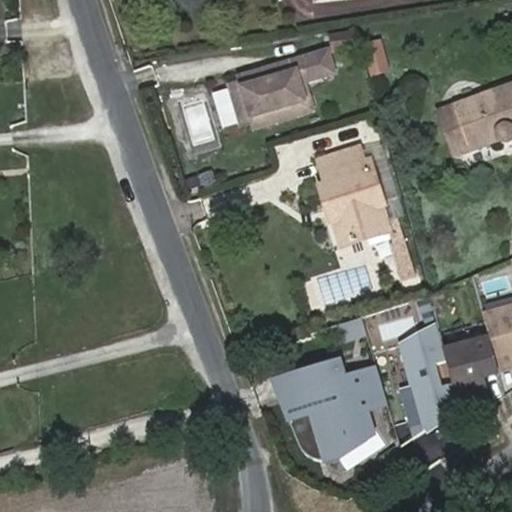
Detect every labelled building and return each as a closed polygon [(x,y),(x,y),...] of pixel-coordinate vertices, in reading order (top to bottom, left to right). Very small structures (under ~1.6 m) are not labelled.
[(328,44),(355,41),(353,29),(326,32),(328,44)] [(382,51),(365,55),(370,77),(387,72),(382,51)] [(326,55),(240,80),(242,86),(255,128),(306,113),(298,84),(332,74),(326,55)] [(253,123),(242,86),(232,89),(242,126),(253,123)] [(511,86),(455,108),(441,113),(456,153),(470,148),(471,151),(495,142),(495,143),(496,143),(496,144),(497,144),(498,145),(499,145),(500,145),(500,146),(506,146),(507,146),(508,146),(509,145),(511,143),(511,142),(511,86)] [(383,149),(361,156),(364,165),(367,164),(370,173),(388,167),(383,149)] [(361,156),(360,151),(322,163),(329,187),(324,189),(334,223),(344,220),(351,243),(367,238),(372,237),(370,229),(387,224),(370,173),(367,164),(364,165),(361,156)] [(344,220),(334,223),(341,246),(351,243),(344,220)] [(396,221),(387,224),(389,231),(393,245),(394,247),(404,244),(396,221)] [(387,224),(370,229),(372,237),(367,238),(371,252),(393,245),(389,231),(387,224)] [(415,279),(404,244),(394,247),(392,248),(403,283),(415,279)] [(501,370),(501,371),(511,367),(511,304),(484,313),(501,370)] [(357,319),(337,324),(342,342),(362,336),(357,319)] [(445,350),(439,331),(404,344),(416,388),(404,393),(417,438),(462,407),(459,397),(445,350)] [(445,350),(459,397),(480,391),(476,378),(501,370),(490,337),(445,350)] [(347,359),(277,381),(290,424),(317,415),(331,460),(350,465),(380,433),(372,410),(391,404),(379,368),(353,376),(347,359)]
